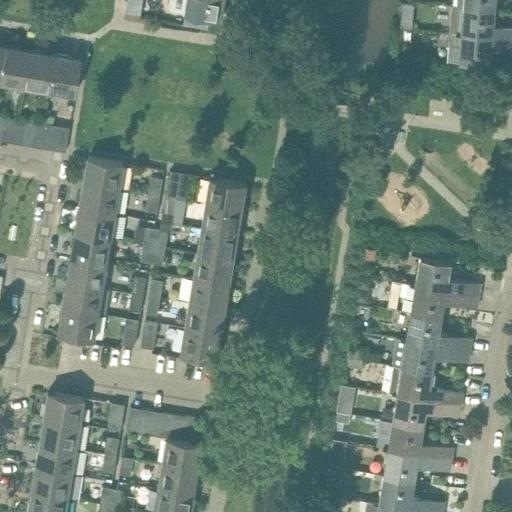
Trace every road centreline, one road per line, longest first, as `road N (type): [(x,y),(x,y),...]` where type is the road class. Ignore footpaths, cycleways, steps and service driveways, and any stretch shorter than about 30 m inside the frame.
road 1 (residential): [(475,511),(511,313)]
road 2 (residential): [(20,369),(196,400)]
road 3 (residential): [(40,271),(59,160),(0,150)]
